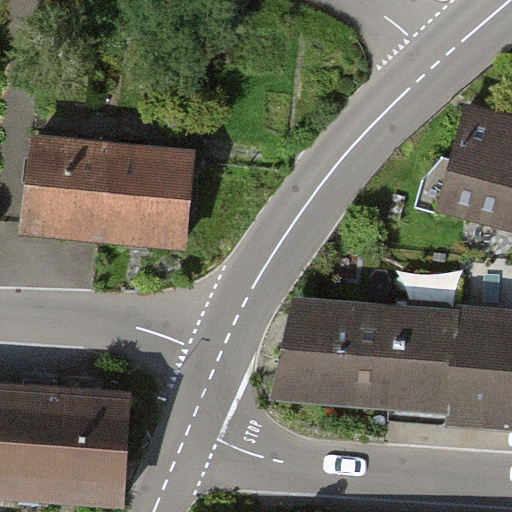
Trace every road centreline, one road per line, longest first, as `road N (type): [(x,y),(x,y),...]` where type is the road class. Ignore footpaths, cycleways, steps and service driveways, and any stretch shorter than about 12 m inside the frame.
road 1 (tertiary): [(222,356),(280,246),(347,156),(440,63)]
road 2 (tertiary): [(191,427),(283,463),(511,482)]
road 3 (unclassified): [(222,356),(136,327),(0,319)]
